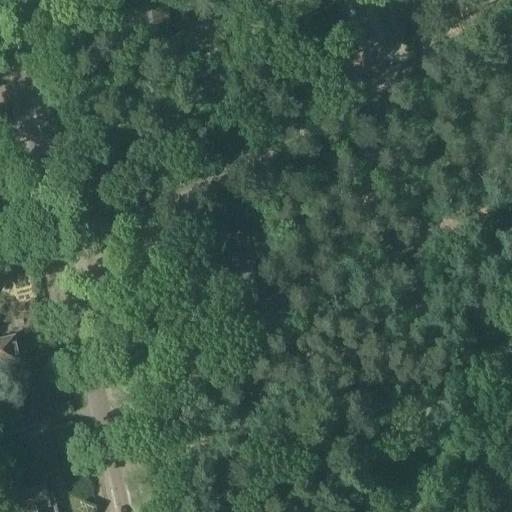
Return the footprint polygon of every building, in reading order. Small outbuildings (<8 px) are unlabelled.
[(166,0),(135,0),(145,70),(175,66),(166,0)] [(265,0),(229,0),(228,1),(242,18),(265,0)] [(320,10),(311,0),(304,0),(289,13),(301,27),(320,10)] [(371,0),(358,0),(341,8),(361,52),(389,39),(371,0)] [(283,54),(297,62),(308,44),(293,35),(283,54)] [(176,249),(180,274),(213,268),(220,307),(257,301),(250,261),(275,256),(270,231),(220,241),(218,231),(189,237),(191,246),(176,249)] [(0,366),(20,362),(14,339),(0,342),(0,366)] [(57,511),(53,494),(47,496),(45,488),(8,497),(11,511),(57,511)]
